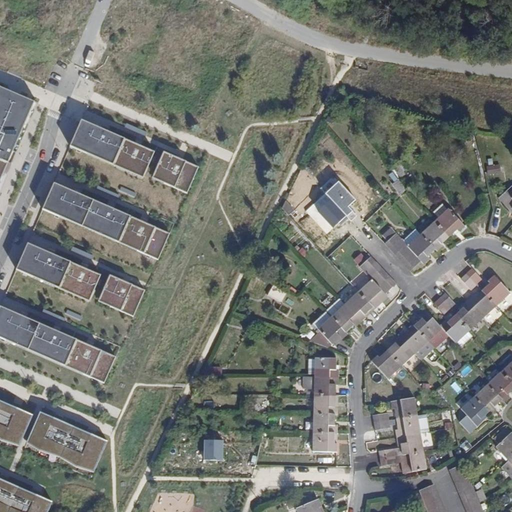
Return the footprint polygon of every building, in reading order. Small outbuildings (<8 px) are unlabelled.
[(1,84),(0,86),(0,191),(39,102),(1,84)] [(84,119),(72,147),(116,165),(128,138),(84,119)] [(156,151),(128,138),(116,165),(144,178),(156,151)] [(166,152),(154,178),(187,193),(199,166),(166,152)] [(488,174),(500,172),(499,164),(486,167),(488,174)] [(400,180),(392,184),(398,194),(406,190),(400,180)] [(57,182),(44,210),(84,227),(96,199),(57,182)] [(511,185),(499,196),(511,210),(511,209),(511,185)] [(381,191),(374,193),(377,204),(384,201),(381,191)] [(132,215),(96,199),(84,227),(121,243),(132,215)] [(434,214),(438,220),(447,211),(442,206),(434,214)] [(438,220),(435,223),(449,238),(457,231),(459,233),(464,228),(449,210),(447,211),(438,220)] [(157,225),(132,215),(121,243),(159,260),(170,233),(156,227),(157,225)] [(417,230),(436,250),(437,252),(443,247),(441,245),(449,238),(435,223),(429,228),(424,223),(417,230)] [(385,243),(385,244),(396,235),(391,230),(380,239),(385,243)] [(403,242),(406,246),(411,251),(417,257),(421,262),(423,265),(429,260),(428,257),(436,250),(417,230),(403,242)] [(396,235),(385,244),(390,250),(401,240),(396,235)] [(401,240),(390,250),(396,256),(406,246),(403,242),(401,240)] [(31,242),(19,269),(61,288),(73,260),(31,242)] [(406,246),(396,256),(401,261),(411,251),(406,246)] [(411,251),(401,261),(406,267),(417,257),(411,251)] [(406,267),(410,272),(421,262),(417,257),(406,267)] [(375,264),(371,258),(360,268),(365,273),(375,264)] [(102,273),(73,260),(61,288),(91,301),(102,273)] [(370,279),(381,270),(375,264),(365,273),(370,279)] [(375,284),(385,274),(381,270),(370,279),(372,281),(375,284)] [(467,274),(477,286),(482,281),(472,270),(467,274)] [(113,274),(101,301),(136,316),(147,290),(113,274)] [(386,275),(385,274),(375,284),(380,290),(391,280),(386,275)] [(472,291),(477,286),(467,274),(462,279),(472,291)] [(482,291),(496,307),(510,294),(495,277),(488,283),(489,285),(485,289),(482,291)] [(395,285),(391,280),(380,290),(384,295),(395,285)] [(375,284),(372,281),(358,293),(372,309),(380,301),(382,302),(387,298),(384,295),(380,290),(375,284)] [(293,296),(279,288),(272,299),(286,307),(293,296)] [(467,302),(482,319),(496,307),(482,291),(475,298),(472,297),(467,302)] [(365,315),(372,309),(358,293),(345,305),(360,322),(366,317),(365,315)] [(446,294),(440,299),(450,310),(456,306),(446,294)] [(450,310),(440,299),(435,304),(444,315),(450,310)] [(327,313),(331,318),(345,305),(340,300),(326,312),(327,313)] [(455,316),(469,331),(482,319),(467,302),(462,307),(463,309),(455,316)] [(305,309),(301,304),(296,307),(301,312),(305,309)] [(352,331),(350,329),(353,326),(354,328),(360,322),(345,305),(331,318),(347,335),(352,331)] [(2,306),(0,310),(0,336),(30,349),(42,323),(2,306)] [(331,318),(327,313),(313,325),(319,331),(331,345),(339,338),(341,340),(347,335),(331,318)] [(435,350),(449,338),(439,327),(426,313),(420,318),(422,320),(413,327),(435,350)] [(467,332),(469,331),(455,316),(447,323),(445,322),(439,327),(449,338),(455,344),(460,350),(473,339),(467,332)] [(79,338),(42,323),(30,349),(67,365),(79,338)] [(421,362),(435,350),(413,327),(406,333),(405,332),(399,338),(415,355),(421,362)] [(331,345),(319,331),(308,342),(327,349),(331,345)] [(104,349),(79,338),(67,365),(104,381),(115,356),(103,351),(104,349)] [(401,367),(415,355),(399,338),(393,342),(394,344),(386,351),(401,367)] [(387,379),(401,367),(386,351),(378,358),(378,357),(372,362),(387,379)] [(315,378),(338,378),(338,370),(336,370),(336,360),(316,359),(316,363),(315,378)] [(511,362),(501,373),(511,384),(511,362)] [(315,378),(316,363),(306,363),(306,377),(315,378)] [(511,384),(501,373),(488,385),(502,400),(504,402),(510,397),(508,395),(511,391),(511,384)] [(314,397),(335,397),(335,386),(338,386),(338,378),(315,378),(314,397)] [(488,385),(475,398),(489,413),(491,414),(496,409),(494,408),(502,400),(488,385)] [(314,415),(335,415),(337,416),(337,408),(335,407),(335,397),(314,397),(314,415)] [(489,413),(475,398),(461,410),(467,416),(459,423),(469,434),(477,427),(483,422),(481,419),(489,413)] [(418,417),(415,399),(392,403),(393,411),(395,410),(396,420),(418,417)] [(0,433),(18,442),(30,414),(0,400),(0,433)] [(39,411),(36,417),(49,422),(52,416),(39,411)] [(374,416),(375,423),(389,421),(388,414),(374,416)] [(313,434),(334,434),(337,434),(337,427),(334,427),(335,415),(314,415),(313,434)] [(49,422),(36,417),(27,439),(93,467),(105,439),(52,416),(49,422)] [(420,434),(418,417),(396,420),(398,430),(396,431),(397,438),(420,434)] [(390,429),(389,421),(375,423),(376,431),(390,429)] [(496,448),(508,461),(511,457),(511,434),(507,429),(494,440),(499,445),(496,448)] [(313,434),(313,452),(336,454),(336,445),(334,445),(334,434),(313,434)] [(420,434),(397,438),(399,446),(401,446),(401,449),(379,452),(380,459),(402,456),(423,452),(420,434)] [(225,460),(225,441),(205,441),(205,460),(225,460)] [(403,474),(426,471),(423,452),(402,456),(395,457),(380,459),(381,466),(396,464),(396,462),(403,461),(404,467),(402,467),(403,474)] [(511,464),(508,461),(502,466),(511,476),(511,464)] [(462,466),(448,472),(451,478),(465,472),(462,466)] [(465,472),(451,478),(455,485),(468,479),(465,472)] [(468,479),(455,485),(457,492),(471,486),(468,479)] [(0,480),(0,510),(4,511),(44,511),(49,501),(0,480)] [(433,486),(420,492),(423,499),(436,493),(433,486)] [(471,486),(457,492),(461,499),(474,494),(471,486)] [(481,491),(474,494),(476,500),(478,503),(485,501),(481,491)] [(436,493),(423,499),(425,506),(439,499),(436,493)] [(461,499),(464,506),(476,500),(474,494),(461,499)] [(428,511),(442,507),(439,499),(425,506),(428,511)] [(464,506),(466,511),(468,511),(479,507),(478,503),(476,500),(464,506)] [(321,508),(318,501),(296,509),(297,511),(319,511),(319,508),(321,508)]
